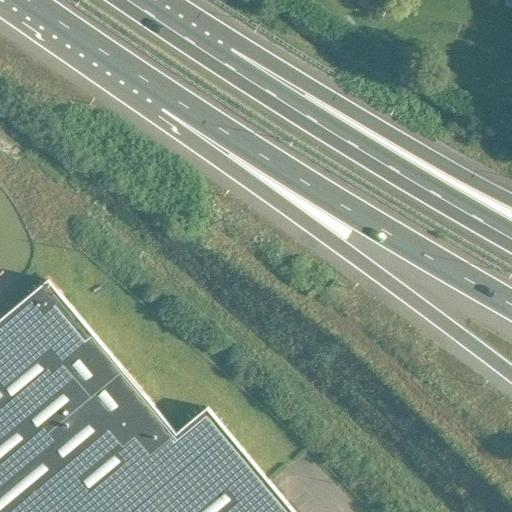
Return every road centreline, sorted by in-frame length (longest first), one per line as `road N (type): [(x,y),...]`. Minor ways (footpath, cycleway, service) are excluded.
road 1 (motorway): [(167,95),(339,247),(511,377)]
road 2 (motorway): [(167,95),(511,302)]
road 3 (motorway): [(511,236),(223,64)]
road 4 (motorway): [(511,201),(223,64)]
road 5 (motorway): [(29,0),(167,95)]
